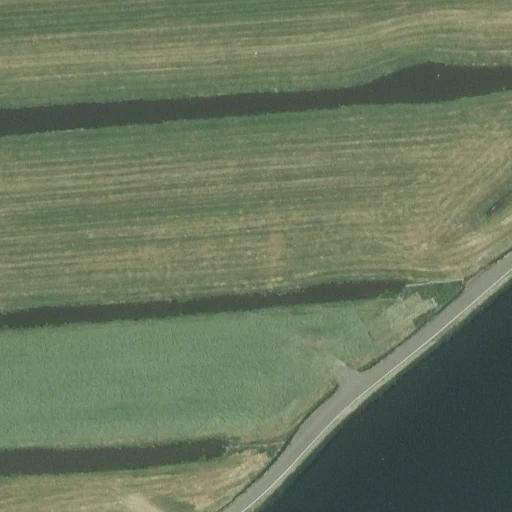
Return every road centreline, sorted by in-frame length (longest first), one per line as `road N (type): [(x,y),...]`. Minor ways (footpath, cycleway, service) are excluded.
road 1 (unclassified): [(230,511),(321,421),(511,263)]
road 2 (track): [(0,503),(68,491),(140,511)]
